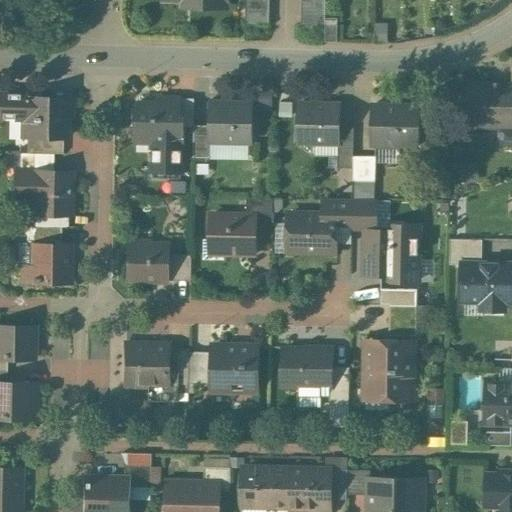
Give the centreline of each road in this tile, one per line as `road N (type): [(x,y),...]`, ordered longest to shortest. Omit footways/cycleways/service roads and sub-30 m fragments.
road 1 (residential): [(103,52),(97,309)]
road 2 (residential): [(97,309),(343,316)]
road 3 (residential): [(511,21),(444,53),(287,56)]
road 4 (residential): [(287,56),(103,52)]
road 5 (residential): [(78,309),(73,417),(61,439)]
